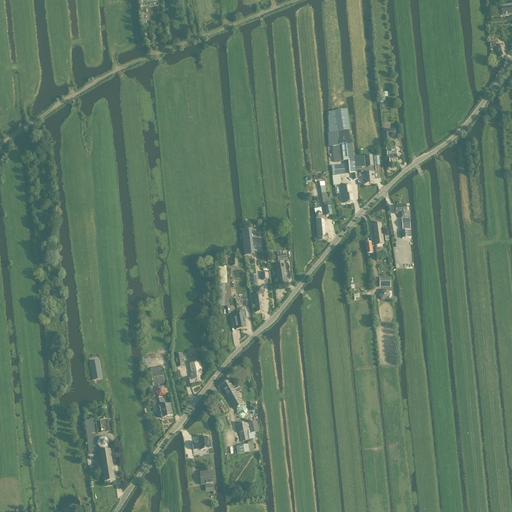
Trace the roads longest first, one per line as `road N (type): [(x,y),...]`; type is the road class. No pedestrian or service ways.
road 1 (tertiary): [(116,511),(221,368),(367,206),(461,130),(511,65)]
road 2 (track): [(0,144),(115,71),(295,0)]
